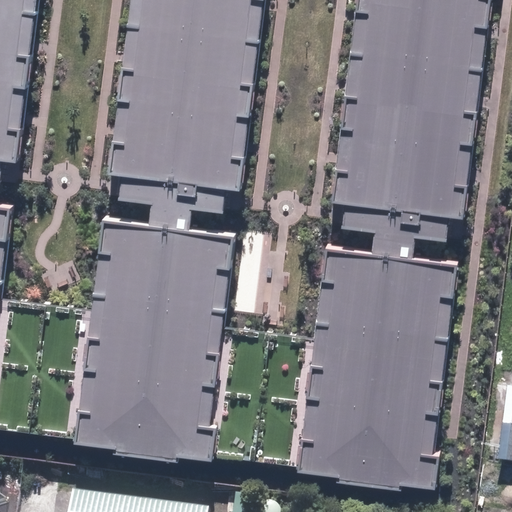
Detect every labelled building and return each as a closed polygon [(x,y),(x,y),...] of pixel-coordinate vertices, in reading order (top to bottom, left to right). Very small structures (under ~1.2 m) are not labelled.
[(0,0),(0,338),(17,196),(0,194),(0,174),(9,175),(10,168),(12,147),(22,148),(26,114),(35,40),(39,0),(0,0)] [(133,0),(113,168),(124,169),(122,181),(121,193),(158,197),(155,224),(108,218),(83,429),(210,444),(235,233),(193,228),(196,209),(227,212),(229,195),(230,184),(240,185),(245,142),(254,68),(262,1),(261,0),(133,0)] [(360,0),(338,191),(348,192),(346,210),(345,216),(382,220),(379,246),(332,241),(307,451),(434,466),(439,427),(459,256),(418,251),(420,231),(451,235),(453,222),(455,206),(464,208),(469,169),(478,96),(486,26),(489,0),(360,0)] [(511,384),(507,384),(500,457),(511,458),(511,384)] [(211,511),(212,505),(80,486),(76,511),(211,511)]
